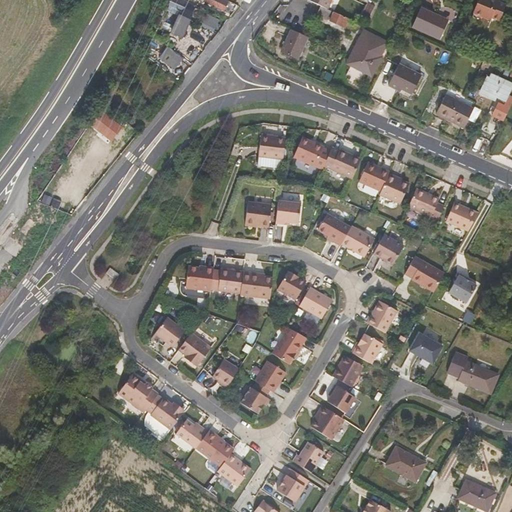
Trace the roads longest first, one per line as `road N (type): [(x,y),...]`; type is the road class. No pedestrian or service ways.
road 1 (secondary): [(70,272),(184,123),(241,98),(322,100)]
road 2 (secondary): [(239,34),(53,259)]
road 3 (residential): [(352,295),(344,280),(301,255),(190,243),(171,252),(131,315)]
road 4 (residential): [(321,511),(393,396),(420,392),(504,429)]
road 5 (primary): [(115,0),(45,119),(0,175)]
road 6 (secondary): [(322,100),(511,180)]
road 7 (residential): [(131,315),(132,346),(267,441)]
road 8 (residential): [(267,441),(353,306),(352,295)]
